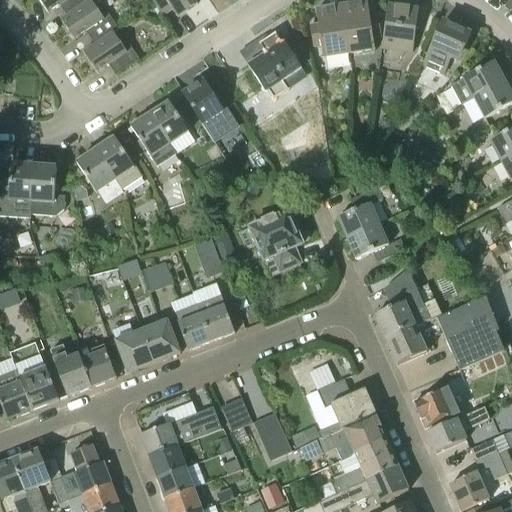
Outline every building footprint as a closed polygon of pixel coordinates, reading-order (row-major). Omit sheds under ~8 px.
[(63,5),(70,15),(91,2),(89,0),(37,0),(48,15),(63,5)] [(149,5),(145,0),(130,0),(139,12),(149,5)] [(193,0),(149,0),(162,18),(172,11),(177,19),(197,5),(193,0)] [(74,41),(89,31),(98,44),(113,34),(119,31),(101,6),(96,9),(91,2),(70,15),(60,21),(74,41)] [(373,38),(381,37),(378,17),(376,17),(377,20),(370,21),(367,4),(342,8),(349,56),(375,52),(373,38)] [(381,51),(412,56),(419,12),(388,7),(381,51)] [(323,60),(349,56),(342,8),(316,12),(318,29),(311,30),(311,27),(310,28),(313,49),(321,48),(323,60)] [(451,62),(457,65),(470,36),(442,24),(429,55),(424,65),(423,69),(443,78),(451,62)] [(119,43),(113,34),(98,44),(83,54),(97,74),(112,64),(118,73),(114,75),(115,76),(139,60),(124,39),(119,43)] [(266,95),(301,71),(283,44),(273,51),(266,41),(260,46),(266,55),(248,67),(266,95)] [(419,63),(424,65),(429,55),(423,52),(419,63)] [(461,107),(473,101),(504,84),(494,64),(450,87),(461,107)] [(227,110),(222,113),(214,100),(203,83),(183,96),(215,146),(216,145),(214,143),(235,130),(233,127),(236,125),(227,110)] [(511,98),(504,84),(473,101),(484,121),(511,106),(511,98)] [(170,147),(188,134),(169,104),(150,117),(170,147)] [(176,156),(170,147),(150,117),(131,129),(157,169),(176,156)] [(390,122),(385,118),(379,121),(379,127),(384,131),(389,128),(390,122)] [(265,124),(254,131),(262,143),(272,136),(265,124)] [(511,131),(489,143),(500,163),(511,156),(511,131)] [(142,179),(135,168),(134,169),(114,140),(95,153),(121,192),(142,179)] [(0,180),(0,217),(30,220),(31,216),(30,216),(34,168),(18,167),(18,157),(12,157),(12,151),(0,150),(0,177),(10,178),(10,181),(0,180)] [(105,206),(122,195),(121,194),(121,192),(95,153),(76,165),(96,195),(98,194),(105,206)] [(511,156),(500,163),(511,184),(511,183),(511,156)] [(64,211),(65,197),(54,197),(56,170),(34,168),(30,216),(31,216),(56,218),(64,211)] [(347,241),(380,227),(370,206),(382,200),(378,190),(355,200),(359,210),(338,220),(347,241)] [(511,203),(498,211),(502,220),(511,220),(511,203)] [(245,232),(246,234),(240,237),(246,252),(257,248),(270,278),(301,264),(295,250),(303,246),(302,244),(307,241),(309,237),(307,232),(302,230),(296,232),(288,213),(245,232)] [(405,252),(400,242),(388,246),(380,227),(347,241),(356,262),(378,252),(382,262),(405,252)] [(224,274),(211,242),(194,248),(207,281),(224,274)] [(503,247),(493,253),(495,258),(506,253),(503,247)] [(53,255),(41,257),(44,268),(55,265),(53,255)] [(154,269),(162,290),(173,286),(165,265),(154,269)] [(150,294),(162,290),(154,269),(142,273),(150,294)] [(386,342),(416,329),(416,328),(430,322),(407,272),(383,292),(388,304),(389,303),(392,310),(375,317),(386,342)] [(84,289),(72,291),(74,303),(86,302),(84,289)] [(16,291),(0,296),(0,310),(1,312),(21,305),(16,291)] [(197,307),(211,344),(235,335),(220,298),(197,307)] [(436,320),(450,352),(459,372),(504,352),(495,333),(498,331),(485,299),(436,320)] [(188,353),(211,344),(197,307),(174,315),(188,353)] [(142,332),(155,365),(180,356),(167,322),(142,332)] [(397,367),(427,354),(416,329),(386,342),(397,367)] [(128,376),(155,365),(142,332),(115,343),(128,376)] [(50,353),(67,399),(92,390),(81,361),(79,355),(68,359),(64,347),(50,353)] [(81,361),(92,390),(116,380),(105,352),(81,361)] [(19,380),(31,413),(59,402),(46,369),(19,380)] [(0,391),(0,404),(7,422),(31,413),(19,380),(16,372),(0,377),(0,388),(1,391),(0,391)] [(343,430),(374,417),(363,392),(351,397),(344,381),(317,393),(324,410),(330,408),(338,425),(318,433),(321,440),(343,430)] [(511,388),(492,397),(495,405),(511,397),(511,388)] [(428,434),(449,425),(448,422),(460,416),(448,390),(414,405),(425,431),(426,430),(428,434)] [(227,433),(249,423),(238,399),(216,408),(227,433)] [(427,435),(436,456),(467,442),(463,434),(490,422),(484,409),(449,425),(428,434),(427,435)] [(150,459),(178,448),(178,447),(221,431),(213,410),(141,437),(150,459)] [(270,464),(291,453),(275,416),(253,425),(270,464)] [(353,455),(385,441),(374,417),(343,430),(321,440),(320,441),(300,450),(306,463),(349,444),(353,455)] [(299,449),(300,450),(320,441),(314,428),(292,438),(296,450),(299,449)] [(247,438),(243,429),(231,434),(235,443),(247,438)] [(502,438),(492,442),(498,454),(506,451),(507,450),(502,438)] [(226,439),(215,443),(219,455),(231,450),(226,439)] [(336,495),(397,468),(385,441),(353,455),(359,469),(330,482),(336,495)] [(475,464),(498,454),(492,442),(470,451),(475,464)] [(82,497),(110,485),(102,465),(99,466),(92,448),(71,456),(78,474),(74,475),(79,486),(66,491),(62,480),(51,484),(59,506),(82,497)] [(158,481),(186,470),(178,448),(150,459),(158,481)] [(61,471),(72,470),(70,450),(59,450),(61,471)] [(511,474),(511,465),(506,451),(498,454),(475,464),(479,473),(488,469),(494,482),(511,474)] [(46,511),(38,489),(51,484),(39,453),(12,463),(32,511),(46,511)] [(236,461),(224,467),(228,477),(240,472),(236,461)] [(16,511),(32,511),(12,463),(0,468),(0,503),(12,499),(16,511)] [(337,511),(371,496),(376,506),(408,492),(397,468),(336,495),(336,496),(299,511),(337,511)] [(166,502),(194,491),(186,470),(158,481),(166,502)] [(460,511),(465,511),(489,502),(476,474),(462,480),(463,481),(449,487),(460,511)] [(87,511),(106,511),(119,507),(110,485),(82,497),(87,511)] [(275,486),(261,492),(269,511),(283,505),(275,486)] [(230,490),(216,495),(220,505),(234,500),(230,490)] [(169,511),(201,511),(194,491),(166,502),(169,511)] [(499,511),(498,511),(511,511),(511,501),(498,508),(499,511)] [(263,511),(259,503),(245,509),(245,511),(263,511)]
